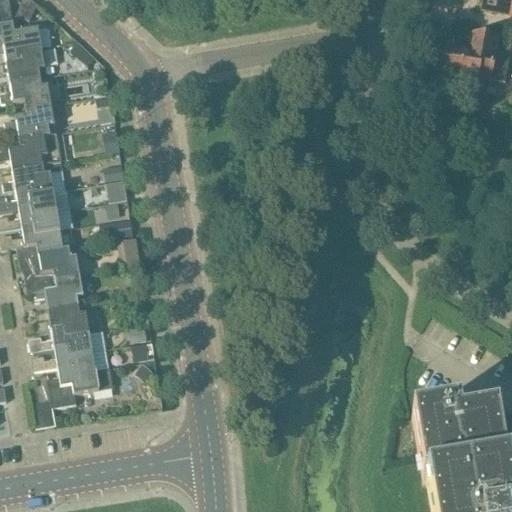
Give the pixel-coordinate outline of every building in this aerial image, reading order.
[(27,0),(23,0),(14,21),(29,25),(36,9),(27,0)] [(511,18),(511,0),(482,0),(480,13),(511,18)] [(0,43),(2,43),(0,28),(13,26),(9,3),(0,4),(0,43)] [(13,26),(0,28),(2,43),(0,43),(0,59),(4,59),(6,68),(18,66),(16,57),(42,53),(38,32),(15,36),(13,26)] [(476,85),(477,81),(504,86),(509,58),(496,56),(499,41),(470,36),(467,54),(445,51),(440,78),(476,85)] [(78,47),(71,53),(88,70),(94,63),(78,47)] [(0,78),(7,77),(9,87),(40,82),(39,73),(45,72),(42,53),(16,57),(18,66),(6,68),(0,68),(0,78)] [(0,106),(0,109),(12,107),(12,108),(24,106),(25,114),(51,109),(48,89),(42,90),(40,82),(9,87),(10,97),(0,99),(0,106)] [(97,112),(109,110),(107,102),(95,104),(97,112)] [(17,135),(18,145),(56,139),(54,130),(51,109),(25,114),(26,122),(14,124),(14,125),(3,127),(5,137),(17,135)] [(101,138),(105,159),(119,156),(115,135),(101,138)] [(0,165),(10,164),(11,175),(61,166),(56,139),(18,145),(19,152),(7,154),(8,155),(0,155),(0,165)] [(13,185),(2,187),(3,197),(15,195),(15,194),(27,192),(29,201),(54,197),(51,177),(63,175),(61,166),(11,175),(13,185)] [(104,187),(123,184),(120,170),(102,173),(104,187)] [(109,206),(125,204),(122,187),(106,190),(109,206)] [(0,216),(18,213),(30,211),(32,220),(57,216),(54,197),(29,201),(27,192),(15,194),(15,195),(17,204),(6,206),(5,201),(0,202),(0,216)] [(117,208),(104,210),(107,224),(119,222),(117,208)] [(0,236),(21,233),(21,232),(33,230),(35,239),(60,235),(57,216),(32,220),(30,211),(18,213),(20,223),(9,224),(8,220),(0,221),(0,236)] [(132,240),(130,224),(114,227),(116,243),(132,240)] [(11,239),(0,241),(0,248),(1,255),(17,253),(18,261),(63,254),(63,253),(69,252),(73,251),(70,233),(60,235),(35,239),(33,230),(21,232),(21,233),(23,242),(12,244),(11,239)] [(24,280),(26,289),(79,281),(76,261),(70,262),(69,252),(63,253),(63,254),(18,261),(20,271),(24,280)] [(34,308),(45,306),(47,315),(78,310),(77,302),(83,301),(79,281),(26,289),(27,299),(32,298),(34,308)] [(79,319),(78,310),(47,315),(49,326),(37,327),(39,337),(51,335),(63,332),(64,341),(89,337),(86,318),(79,319)] [(145,315),(132,317),(134,329),(147,327),(145,315)] [(127,334),(129,349),(146,346),(144,331),(127,334)] [(51,335),(52,344),(41,345),(41,341),(28,343),(31,357),(54,354),(54,353),(65,351),(67,361),(92,357),(89,337),(64,341),(63,332),(51,335)] [(145,349),(130,351),(133,367),(148,364),(145,349)] [(34,377),(57,373),(57,372),(68,370),(70,380),(95,376),(92,357),(67,361),(65,351),(54,353),(54,354),(55,363),(45,365),(44,361),(31,363),(34,377)] [(152,376),(142,369),(134,379),(144,387),(152,376)] [(39,409),(52,407),(53,415),(78,410),(77,399),(112,394),(109,373),(95,376),(70,380),(68,370),(57,372),(57,373),(59,382),(48,384),(47,380),(35,382),(39,409)] [(511,511),(511,498),(508,472),(504,472),(496,421),(459,426),(458,415),(411,422),(421,488),(425,488),(428,511),(511,511)]
